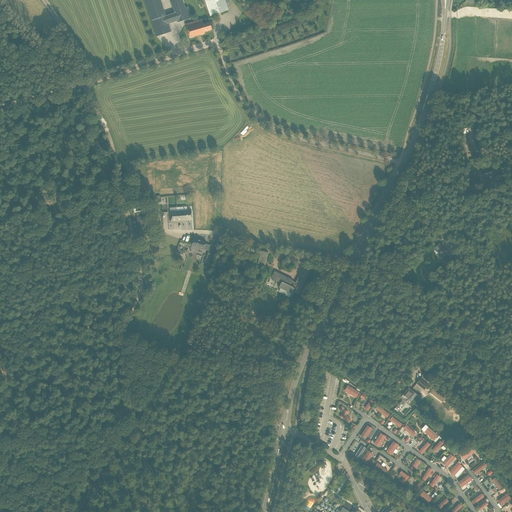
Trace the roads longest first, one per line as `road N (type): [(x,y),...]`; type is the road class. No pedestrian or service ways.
road 1 (tertiary): [(288,406),(297,372),(402,163)]
road 2 (unclassified): [(402,163),(270,123),(238,95),(220,50)]
road 3 (track): [(143,277),(146,293),(125,329),(138,417),(128,432)]
road 4 (tertiary): [(402,163),(441,49),(445,5)]
road 5 (track): [(128,432),(281,476)]
road 6 (track): [(220,50),(216,42),(98,77)]
road 7 (track): [(0,218),(98,192),(118,178)]
